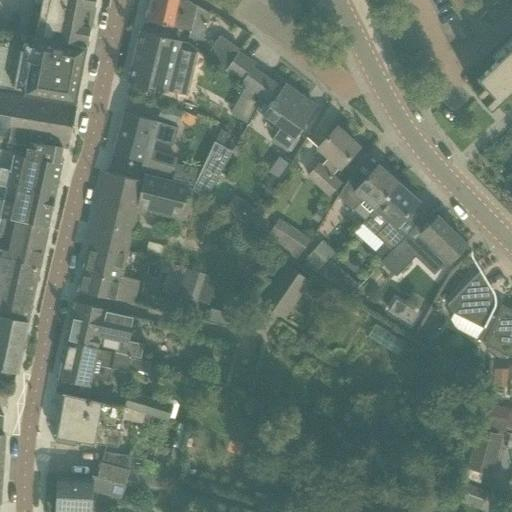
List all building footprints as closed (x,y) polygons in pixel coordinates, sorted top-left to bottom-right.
[(95,0),(41,0),(35,36),(86,46),(95,0)] [(150,0),(146,21),(190,31),(188,38),(203,41),(209,13),(187,0),(150,0)] [(0,167),(0,184),(6,186),(0,216),(3,217),(3,218),(48,228),(59,180),(62,165),(62,163),(60,162),(63,147),(68,148),(77,104),(75,103),(86,46),(35,36),(0,30),(0,167)] [(179,41),(143,32),(140,31),(128,82),(167,91),(179,41)] [(220,36),(205,56),(226,71),(239,52),(240,50),(220,36)] [(511,47),(503,56),(478,79),(477,80),(483,87),(475,95),(490,111),(502,100),(511,91),(511,47)] [(239,52),(226,71),(263,97),(261,102),(255,110),(263,115),(280,128),(272,140),(287,151),(305,125),(304,124),(312,113),(302,106),(303,105),(299,102),(302,99),(294,93),(295,91),(285,84),(281,89),(252,68),(255,64),(239,52)] [(191,125),(198,101),(177,94),(169,118),(191,125)] [(124,112),(113,154),(143,162),(141,168),(172,178),(177,160),(152,152),(155,139),(163,141),(162,143),(173,146),(178,129),(168,126),(168,125),(124,112)] [(340,168),(358,147),(336,127),(317,148),(329,158),(321,167),(319,165),(308,176),(329,195),(340,183),(332,176),(339,168),(340,168)] [(214,142),(191,191),(205,199),(232,152),(214,142)] [(279,157),(268,172),(279,180),(289,164),(279,157)] [(362,224),(398,183),(378,165),(365,179),(357,172),(341,200),(345,203),(344,203),(352,210),(353,210),(364,221),(362,224)] [(142,180),(108,172),(106,172),(89,244),(127,252),(137,207),(179,218),(189,186),(144,175),(142,180)] [(398,183),(362,224),(391,251),(405,237),(395,227),(419,201),(398,183)] [(260,212),(235,195),(225,210),(250,227),(260,212)] [(317,209),(310,219),(318,223),(324,213),(317,209)] [(0,257),(3,258),(39,269),(48,228),(3,218),(3,217),(0,216),(0,257)] [(251,229),(275,246),(296,260),(311,239),(279,218),(274,226),(260,216),(251,229)] [(450,262),(465,246),(437,218),(421,234),(423,236),(415,245),(405,237),(391,251),(381,262),(395,276),(415,256),(418,259),(432,244),(450,262)] [(118,289),(137,293),(140,281),(121,277),(127,252),(89,244),(82,273),(120,283),(118,289)] [(307,261),(318,271),(327,261),(314,250),(305,259),(307,261)] [(0,271),(0,272),(0,273),(0,316),(27,323),(39,269),(3,258),(0,257),(0,271)] [(186,268),(170,263),(161,290),(178,295),(186,268)] [(283,266),(258,304),(283,321),(308,283),(283,266)] [(182,284),(179,295),(197,301),(205,274),(186,269),(182,284)] [(120,283),(82,273),(78,292),(134,305),(137,293),(118,289),(120,283)] [(156,285),(158,280),(144,276),(143,282),(156,285)] [(478,276),(448,307),(453,314),(482,328),(477,339),(477,340),(484,343),(511,356),(511,365),(508,370),(493,370),(494,383),(509,383),(511,376),(511,312),(502,307),(495,322),(489,319),(495,307),(495,305),(495,303),(495,300),(495,298),(495,296),(494,294),(493,292),(491,289),(487,292),(482,283),(478,276)] [(76,303),(67,342),(98,349),(131,356),(140,358),(143,344),(128,341),(132,321),(133,316),(107,310),(76,303)] [(21,343),(23,343),(27,323),(0,316),(0,369),(17,374),(20,357),(18,357),(21,343)] [(67,342),(59,380),(65,382),(89,387),(90,387),(92,378),(101,380),(108,381),(111,368),(127,372),(128,370),(128,369),(130,369),(147,373),(150,362),(140,360),(140,358),(131,356),(98,349),(67,342)] [(63,395),(55,443),(77,447),(78,441),(117,448),(122,419),(124,407),(86,399),(62,393),(62,394),(62,395),(63,395)] [(129,393),(124,407),(166,421),(171,406),(129,393)] [(505,431),(505,429),(509,410),(509,408),(483,404),(479,426),(505,431)] [(264,412),(248,410),(247,425),(262,427),(264,412)] [(477,429),(470,455),(491,460),(498,435),(477,429)] [(126,470),(126,469),(129,456),(105,452),(101,463),(126,470)] [(126,470),(101,463),(97,477),(91,475),(91,480),(58,478),(55,511),(90,511),(92,490),(121,498),(125,484),(129,470),(126,469),(126,470)] [(153,475),(165,477),(168,468),(155,465),(153,475)] [(129,470),(125,484),(134,486),(137,472),(129,470)] [(488,492),(466,483),(459,501),(481,510),(488,492)]
